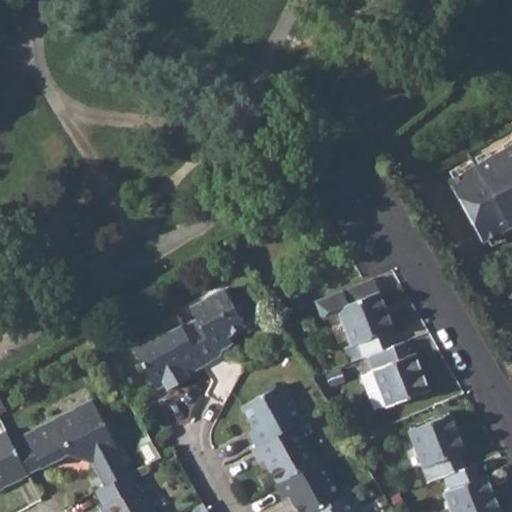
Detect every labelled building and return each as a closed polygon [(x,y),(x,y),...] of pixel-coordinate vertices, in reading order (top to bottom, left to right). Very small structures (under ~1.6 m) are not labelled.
[(511,144),(446,183),(479,243),(511,224),(511,144)] [(344,291),(349,306),(380,294),(374,280),(344,291)] [(369,356),(394,347),(388,332),(396,329),(382,293),(380,294),(349,306),(344,291),(315,301),(323,320),(340,313),(353,346),(346,348),(352,363),(369,356)] [(199,329),(185,336),(187,339),(205,373),(220,365),(216,357),(221,354),(221,348),(247,334),(227,297),(192,316),(199,329)] [(183,333),(167,342),(171,348),(187,339),(185,336),(183,333)] [(205,373),(187,339),(171,348),(167,342),(166,339),(134,358),(156,398),(167,393),(171,400),(190,388),(188,383),(205,373)] [(369,356),(374,372),(388,407),(388,409),(431,393),(418,355),(411,357),(406,342),(394,347),(369,356)] [(377,411),(388,407),(374,372),(363,377),(377,411)] [(253,430),(262,444),(300,421),(305,418),(285,382),(246,405),(258,427),(253,430)] [(86,398),(4,442),(20,472),(35,466),(61,452),(85,459),(98,485),(122,472),(109,448),(112,446),(86,398)] [(445,477),(467,469),(461,455),(467,453),(453,416),(412,432),(426,469),(433,467),(437,480),(445,477)] [(270,459),(282,481),(321,458),(300,421),(262,444),(257,447),(265,461),(270,459)] [(0,482),(20,472),(4,442),(0,434),(0,482)] [(151,456),(139,434),(132,438),(129,444),(140,463),(151,456)] [(316,511),(346,495),(324,457),(321,458),(282,481),(281,483),(289,498),(294,495),(303,511),(316,511)] [(467,469),(445,477),(451,491),(445,493),(453,511),(501,511),(488,476),(482,479),(477,465),(467,469)] [(145,511),(133,488),(122,472),(98,485),(87,491),(97,508),(95,509),(96,511),(145,511)] [(362,511),(351,492),(346,495),(316,511),(362,511)] [(184,509),(185,511),(201,511),(196,502),(184,509)]
